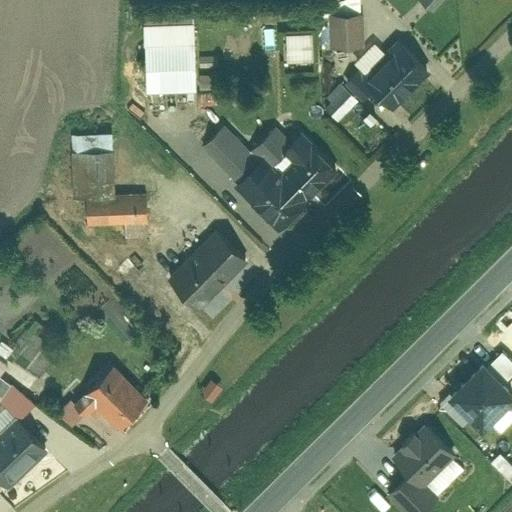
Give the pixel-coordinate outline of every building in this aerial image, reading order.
[(426,0),(437,11),(447,0),(426,0)] [(335,46),(368,45),(366,9),(334,11),(335,46)] [(149,87),(200,86),(199,20),(148,21),(149,87)] [(312,30),(286,30),(286,58),(312,58),(312,30)] [(378,84),(398,104),(435,69),(404,38),(368,73),(378,84)] [(367,95),(378,84),(368,73),(362,67),(350,78),(367,95)] [(242,183),(285,228),(346,168),(305,126),(295,135),(281,121),(255,147),(228,120),(208,140),(246,180),(242,183)] [(112,129),(73,132),(76,180),(115,178),(112,129)] [(87,222),(148,219),(146,193),(86,196),(87,222)] [(173,276),(203,305),(250,257),(220,227),(173,276)] [(453,395),(488,430),(511,405),(511,382),(488,359),(453,395)] [(99,403),(123,427),(154,396),(117,360),(79,399),(88,408),(91,412),(99,403)] [(20,413),(22,415),(37,400),(18,382),(3,397),(20,413)] [(74,422),(88,408),(79,399),(74,395),(60,408),(74,422)] [(0,432),(0,470),(13,483),(52,444),(22,415),(20,413),(0,432)] [(443,460),(451,452),(427,426),(417,435),(414,432),(401,444),(403,446),(393,457),(409,474),(411,472),(421,482),(432,472),(435,473),(444,464),(443,460)]
